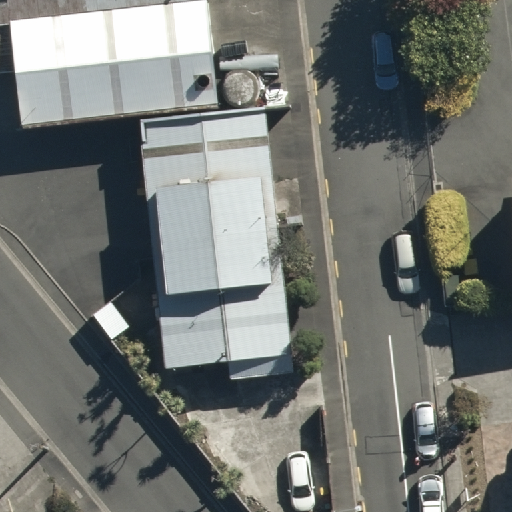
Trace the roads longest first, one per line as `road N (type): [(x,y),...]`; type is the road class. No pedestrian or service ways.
road 1 (unclassified): [(406,511),(346,0)]
road 2 (unclassified): [(0,306),(170,511)]
